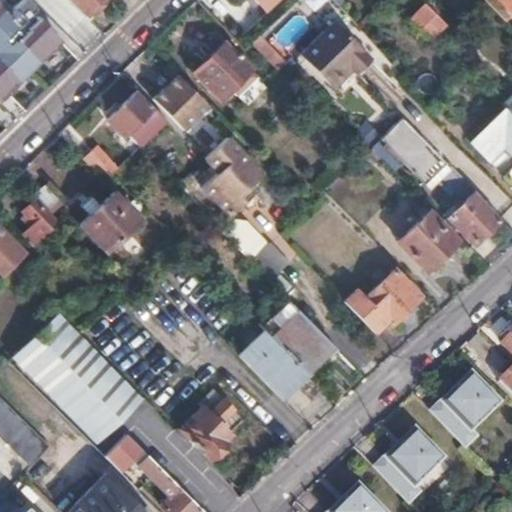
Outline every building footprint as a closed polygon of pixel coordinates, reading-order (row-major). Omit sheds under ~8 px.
[(21,0),(8,13),(0,4),(0,100),(68,35),(29,0),(21,0)] [(67,0),(68,0),(86,17),(102,0),(67,0)] [(252,0),(262,10),(273,0),(252,0)] [(511,0),(501,0),(511,10),(511,0)] [(430,40),(445,25),(425,3),(409,17),(430,40)] [(357,25),(344,12),(307,46),(340,78),(358,60),(362,64),(365,67),(381,51),(357,25)] [(291,44),(308,26),(296,14),(278,33),(291,44)] [(260,36),(250,45),(276,71),(285,62),(260,36)] [(224,45),(194,75),(219,101),(230,90),(236,96),(256,78),(224,45)] [(358,60),(340,78),(343,81),(362,64),(358,60)] [(176,78),(152,100),(181,130),(205,107),(176,78)] [(165,122),(136,93),(108,121),(123,138),(131,131),(143,143),(165,122)] [(233,129),(213,108),(206,114),(227,135),(233,129)] [(511,116),(505,109),(471,142),(489,160),(505,177),(511,183),(511,116)] [(206,119),(189,133),(202,150),(219,136),(206,119)] [(402,119),(381,140),(425,185),(445,164),(402,119)] [(261,170),(227,135),(202,160),(201,161),(214,175),(202,187),(227,212),(250,190),(246,185),(261,170)] [(96,147),(82,160),(101,179),(108,173),(114,166),(96,147)] [(380,158),(372,149),(356,164),(365,172),(380,158)] [(489,209),(450,169),(442,177),(464,200),(447,219),(473,246),(501,219),(489,209)] [(34,195),(36,199),(51,214),(61,204),(44,186),(34,195)] [(111,195),(80,225),(105,252),(137,222),(111,195)] [(33,226),(22,237),(34,248),(60,223),(51,214),(36,199),(21,213),(33,226)] [(404,229),(395,238),(426,271),(455,242),(427,213),(408,233),(404,229)] [(11,270),(26,256),(0,229),(0,272),(4,277),(11,270)] [(239,251),(250,262),(270,282),(289,263),(270,243),(268,244),(257,233),(239,251)] [(356,288),(342,302),(375,336),(390,322),(393,325),(419,298),(394,271),(366,298),(356,288)] [(296,311),(269,337),(301,370),(302,372),(317,359),(321,363),(335,348),(296,311)] [(56,318),(18,357),(99,437),(136,400),(56,318)] [(262,330),(236,355),(281,402),(293,389),(287,383),(301,370),(269,337),(262,330)] [(511,334),(502,344),(511,354),(511,334)] [(511,368),(498,382),(511,395),(511,368)] [(469,373),(431,412),(465,446),(475,437),(468,431),(498,402),(469,373)] [(0,437),(31,467),(50,447),(0,399),(0,437)] [(204,407),(180,431),(207,459),(219,458),(225,452),(229,439),(233,436),(222,424),(236,410),(226,401),(212,414),(204,407)] [(413,487),(442,459),(413,429),(374,468),(408,502),(418,493),(413,487)] [(125,434),(103,456),(117,471),(126,461),(133,467),(136,464),(171,498),(161,508),(165,511),(202,511),(203,511),(125,434)] [(139,511),(103,477),(68,511),(139,511)] [(382,511),(356,485),(329,511),(382,511)]
